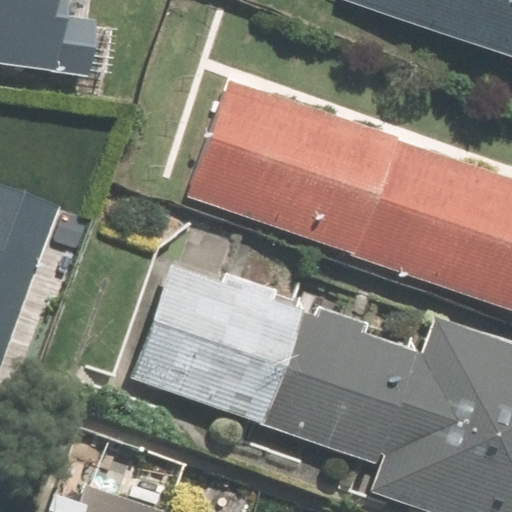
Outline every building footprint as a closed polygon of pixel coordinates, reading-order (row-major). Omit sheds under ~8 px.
[(64,0),(0,0),(0,53),(56,60),(64,0)] [(511,0),(345,0),(345,2),(511,67),(511,0)] [(377,146),(223,85),(178,196),(332,258),(334,251),(486,312),(511,249),(511,189),(381,137),(377,146)] [(0,348),(35,258),(0,245),(0,348)] [(219,290),(169,271),(129,377),(379,470),(369,495),(415,511),(511,511),(511,351),(434,322),(419,365),(356,341),(363,326),(317,309),(312,324),(269,309),(275,292),(226,274),(219,290)] [(143,511),(80,487),(70,511),(143,511)]
